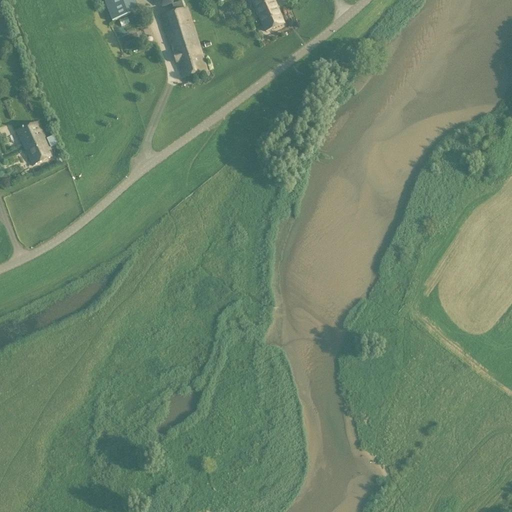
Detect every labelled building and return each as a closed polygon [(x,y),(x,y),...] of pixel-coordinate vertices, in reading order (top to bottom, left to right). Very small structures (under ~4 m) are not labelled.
[(139,12),(134,0),(104,0),(113,22),(139,12)] [(162,9),(173,5),(173,0),(153,0),(153,1),(162,9)] [(267,14),(277,10),(272,0),(251,0),(259,19),(267,15),(267,14)] [(161,18),(177,64),(183,79),(207,72),(187,10),(184,11),(181,3),(172,6),(175,14),(161,18)] [(267,15),(259,19),(265,33),(283,25),(277,10),(267,14),(267,15)] [(292,69),(296,77),(300,74),(295,67),(292,69)] [(25,149),(45,140),(38,123),(17,132),(25,149)] [(45,140),(25,149),(33,166),(53,157),(50,150),(58,146),(54,137),(46,141),(45,140)]
